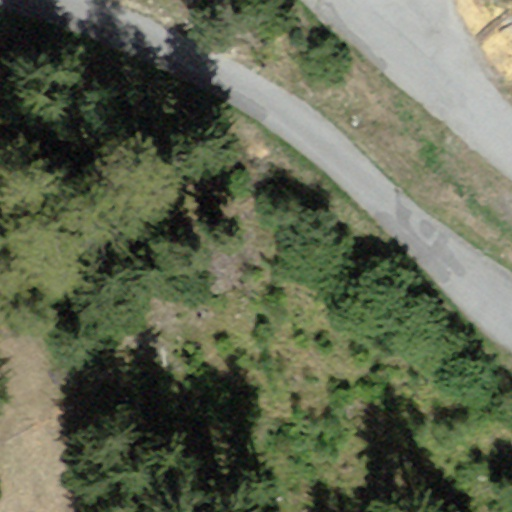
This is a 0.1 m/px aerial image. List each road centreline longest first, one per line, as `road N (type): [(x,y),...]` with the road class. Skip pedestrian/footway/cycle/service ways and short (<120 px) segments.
road 1 (unclassified): [(59,0),(180,53),(268,105),(511,315)]
road 2 (unclassified): [(511,134),(357,0)]
